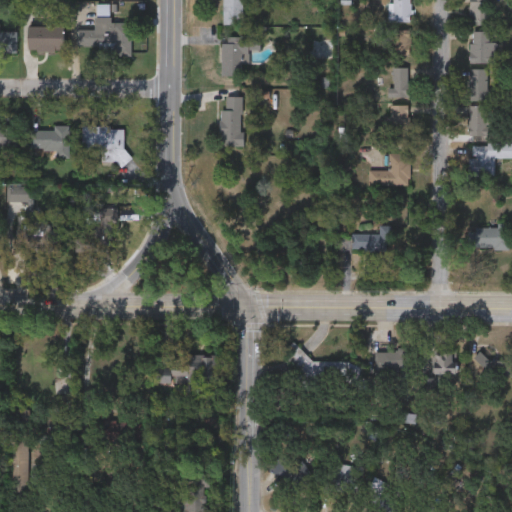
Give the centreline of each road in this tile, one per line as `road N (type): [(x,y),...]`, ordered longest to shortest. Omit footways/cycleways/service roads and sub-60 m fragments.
road 1 (tertiary): [(167,0),(168,197),(246,307)]
road 2 (residential): [(447,0),(449,311)]
road 3 (secondary): [(511,312),(246,307)]
road 4 (tertiary): [(246,307),(246,511)]
road 5 (residential): [(166,89),(0,88)]
road 6 (secondary): [(246,307),(96,305)]
road 7 (secondary): [(168,197),(138,260),(96,305)]
